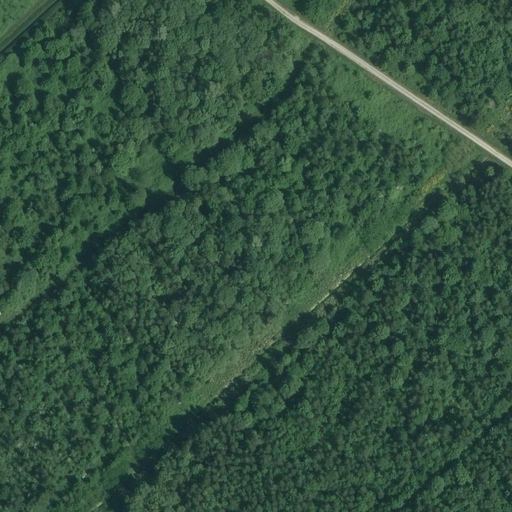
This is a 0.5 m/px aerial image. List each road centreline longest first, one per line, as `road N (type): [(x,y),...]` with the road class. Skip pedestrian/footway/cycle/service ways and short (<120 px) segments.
road 1 (track): [(0,334),(282,100),(318,34)]
road 2 (track): [(511,164),(269,0)]
road 3 (track): [(399,511),(511,410)]
